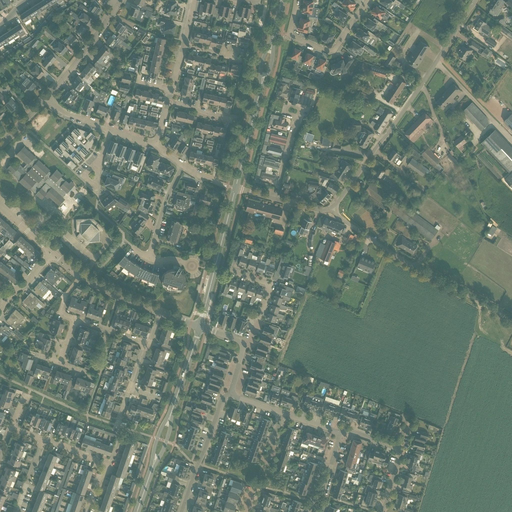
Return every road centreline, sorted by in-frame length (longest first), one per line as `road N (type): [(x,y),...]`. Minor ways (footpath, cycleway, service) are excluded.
road 1 (residential): [(332,208),(475,0)]
road 2 (unclassified): [(511,320),(395,256),(332,208)]
road 3 (tertiary): [(199,327),(235,188)]
road 4 (residential): [(369,0),(339,45),(326,51),(290,35),(297,0)]
road 5 (residential): [(181,511),(230,392)]
